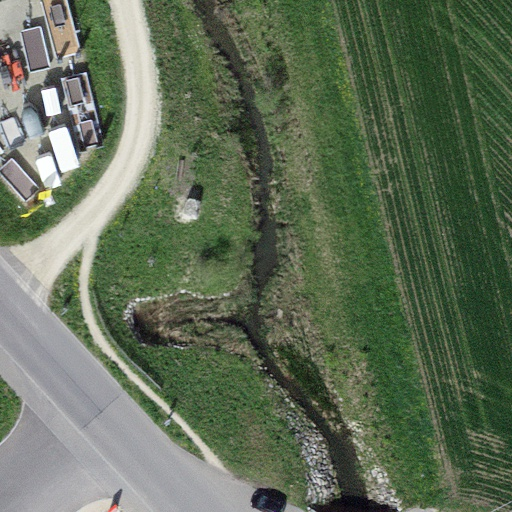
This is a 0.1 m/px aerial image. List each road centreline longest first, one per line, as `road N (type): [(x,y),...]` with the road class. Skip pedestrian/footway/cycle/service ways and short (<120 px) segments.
road 1 (unclassified): [(0,304),(95,411),(201,511)]
road 2 (track): [(88,213),(131,160),(142,123),(143,81),(124,0)]
